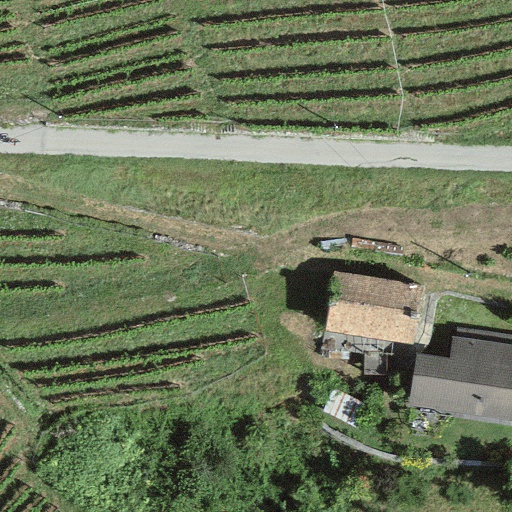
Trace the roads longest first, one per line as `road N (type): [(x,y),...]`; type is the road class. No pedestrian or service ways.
road 1 (track): [(511,211),(308,235),(239,263),(0,309)]
road 2 (unclassified): [(511,158),(0,141)]
